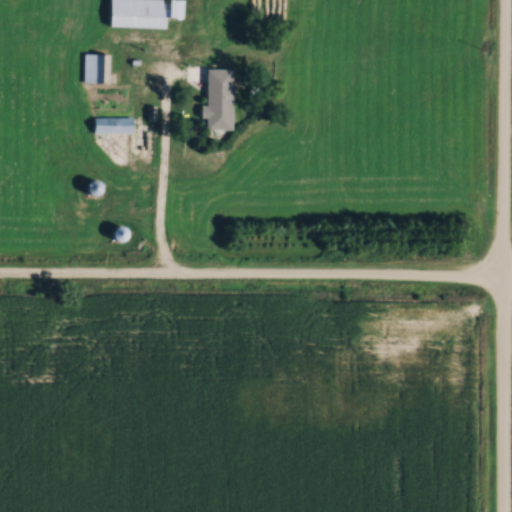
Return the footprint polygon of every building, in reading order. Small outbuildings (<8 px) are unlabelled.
[(161,27),(161,16),(181,17),(181,0),(107,0),(107,25),(161,27)] [(219,0),(218,18),(236,19),(237,0),(219,0)] [(107,53),(82,53),(82,83),(107,83),(107,53)] [(44,84),(54,84),(54,62),(44,62),(44,84)] [(228,129),(228,68),(200,68),(200,129),(228,129)] [(91,117),(91,132),(129,132),(129,117),(91,117)] [(96,192),(93,181),(82,184),(85,195),(96,192)]
